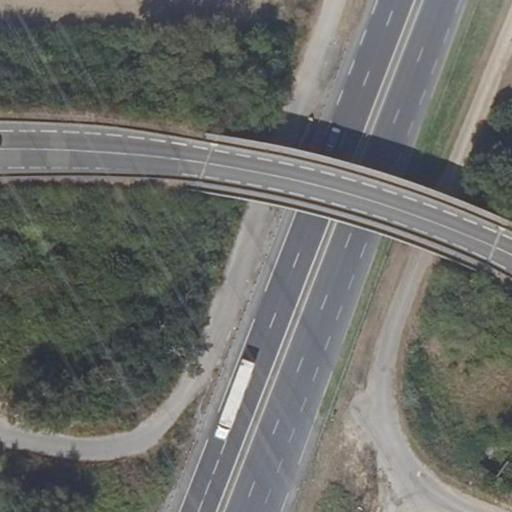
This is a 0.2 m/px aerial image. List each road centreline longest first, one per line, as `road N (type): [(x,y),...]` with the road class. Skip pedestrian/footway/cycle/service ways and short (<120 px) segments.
road 1 (track): [(336,0),(246,257),(187,386),(151,428),(104,445),(0,432)]
road 2 (primary): [(400,0),(200,511)]
road 3 (primary): [(244,511),(443,0)]
road 4 (track): [(511,22),(389,340),(397,436),(459,511)]
road 5 (tertiary): [(511,254),(360,196),(263,172),(133,154),(0,150)]
